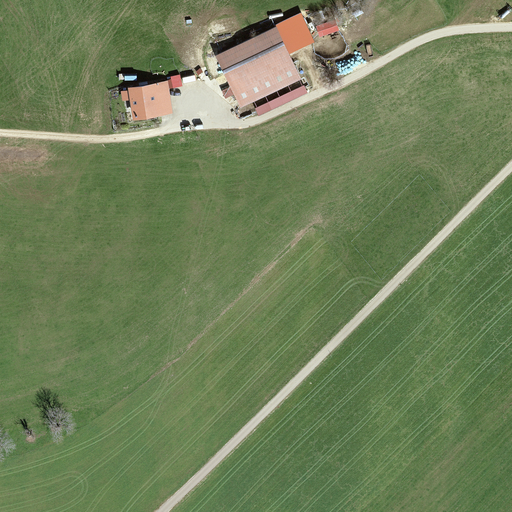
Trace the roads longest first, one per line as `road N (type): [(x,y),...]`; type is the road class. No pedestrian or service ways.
road 1 (trunk): [(0,66),(279,511)]
road 2 (track): [(0,134),(153,131)]
